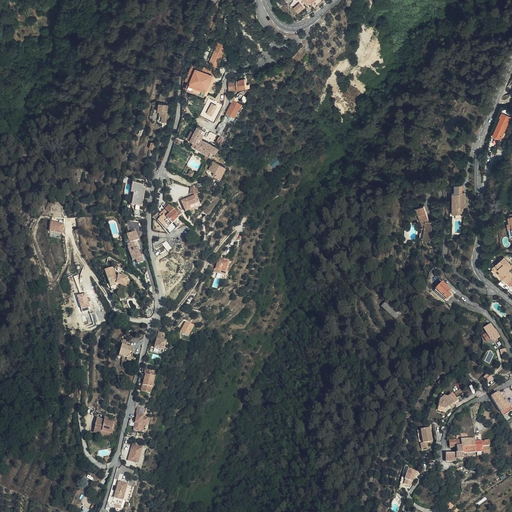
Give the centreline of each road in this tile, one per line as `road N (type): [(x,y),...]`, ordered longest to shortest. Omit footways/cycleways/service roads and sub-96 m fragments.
road 1 (unclassified): [(101,511),(162,298),(148,234),(152,189),(179,111),(186,53),(213,0)]
road 2 (tertiary): [(511,66),(481,143),(476,259),(483,277),(511,301)]
road 3 (unknown): [(267,3),(272,52),(231,67),(231,110)]
road 4 (unknown): [(155,320),(177,312),(243,223)]
